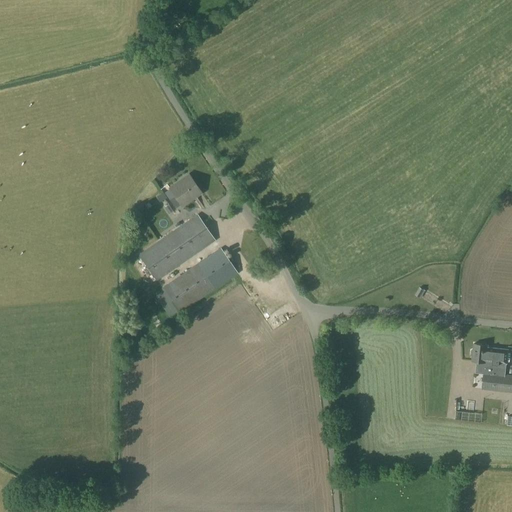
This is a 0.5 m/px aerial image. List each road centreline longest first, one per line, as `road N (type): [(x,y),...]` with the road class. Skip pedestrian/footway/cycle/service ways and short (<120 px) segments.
road 1 (unclassified): [(309,315),(161,82),(146,41),(148,0)]
road 2 (unclassified): [(511,323),(403,312),(309,315)]
road 3 (unclassified): [(337,511),(309,315)]
